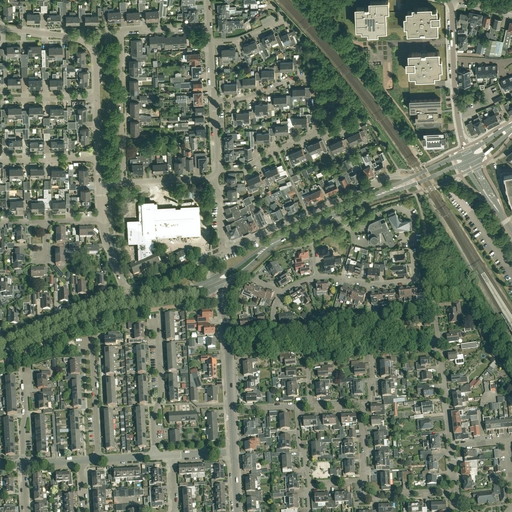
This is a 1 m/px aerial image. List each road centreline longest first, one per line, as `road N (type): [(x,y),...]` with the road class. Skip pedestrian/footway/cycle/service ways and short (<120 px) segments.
road 1 (residential): [(409,178),(390,177),(222,252)]
road 2 (tertiary): [(211,281),(362,202)]
road 3 (residential): [(451,447),(433,294)]
road 4 (residential): [(451,0),(465,153)]
road 5 (residential): [(316,133),(308,79),(214,101)]
road 6 (residential): [(122,183),(120,34)]
road 7 (tertiary): [(0,353),(127,303)]
road 8 (residential): [(155,456),(156,320)]
road 9 (residential): [(0,340),(124,286)]
